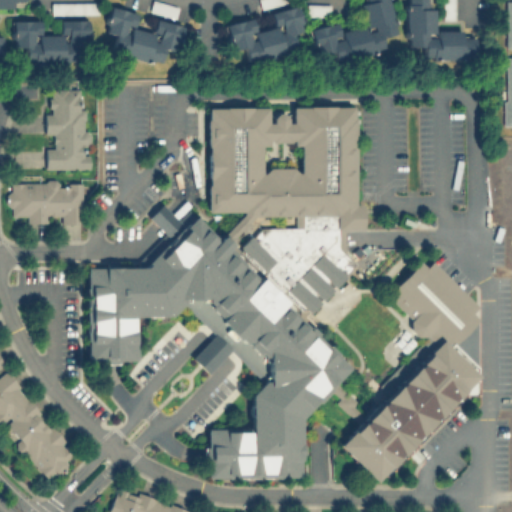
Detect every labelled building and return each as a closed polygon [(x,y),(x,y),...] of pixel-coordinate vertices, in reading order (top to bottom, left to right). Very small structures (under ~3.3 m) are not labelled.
[(150,0),(148,10),(173,17),(176,6),(154,0),(150,0)] [(395,33),(387,0),(364,0),(365,1),(358,2),(363,24),(338,30),(337,21),(308,27),(313,53),(331,49),(333,60),(383,49),(380,36),(395,33)] [(434,29),(434,5),(428,5),(428,0),(404,0),(404,46),(422,46),(422,58),(472,58),(472,37),(460,37),(460,29),(434,29)] [(454,0),(442,0),(442,18),(454,18),(454,0)] [(511,0),(503,0),(503,46),(511,46),(511,0)] [(49,13),(95,13),(95,1),(49,1),(49,13)] [(182,25),(154,18),(151,31),(132,26),(135,11),(108,5),(102,31),(113,34),(109,51),(158,63),(162,47),(176,50),(182,25)] [(224,22),(229,49),(242,46),(245,60),(295,51),(291,32),(302,30),(298,5),(268,10),(271,27),(254,30),(251,17),(224,22)] [(85,18),(57,19),(58,32),(38,33),(38,18),(10,19),(11,46),(22,46),(23,62),(86,61),(85,18)] [(501,125),(511,125),(511,55),(501,55),(501,125)] [(43,168),(85,167),(84,143),(88,142),(87,130),(82,130),(82,109),(77,109),(76,87),(47,87),(47,111),(42,111),(42,132),(51,132),(51,147),(42,147),(43,168)] [(86,266),(85,359),(133,360),(133,319),(168,317),(183,301),(212,335),(189,355),(204,372),(231,349),(260,380),(248,393),(250,428),(205,428),(204,475),(298,476),(298,415),(327,390),(347,412),(356,404),(334,379),(347,368),(300,315),(356,266),(352,261),(353,105),(290,105),(290,110),(206,110),(205,210),(246,211),(215,237),(195,214),(136,266),(86,266)] [(80,179),(9,180),(9,191),(6,191),(6,215),(25,215),(25,222),(46,222),(46,215),(59,215),(59,223),(81,222),(80,179)] [(146,216),(164,234),(177,221),(159,203),(146,216)] [(373,481),(463,391),(472,391),(474,365),(471,361),(474,316),(469,311),(476,305),(430,260),(424,266),(418,260),(387,290),(387,299),(424,336),(423,354),(334,443),(373,481)] [(73,456),(6,369),(0,373),(0,423),(44,479),(73,456)] [(184,511),(186,509),(136,491),(135,494),(115,487),(105,511),(184,511)]
